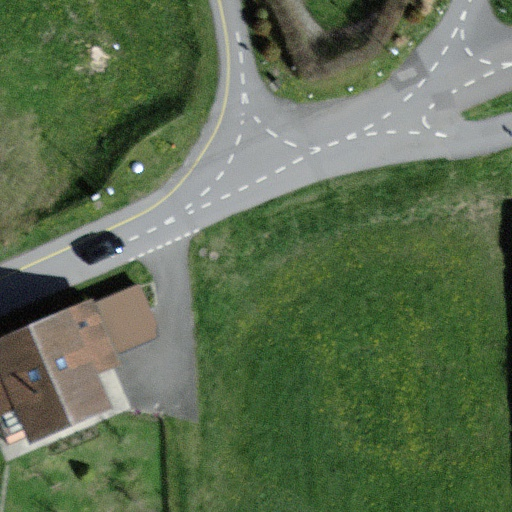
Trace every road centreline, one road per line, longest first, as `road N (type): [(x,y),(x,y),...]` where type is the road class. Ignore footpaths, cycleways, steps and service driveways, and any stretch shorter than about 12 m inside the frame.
road 1 (residential): [(270,166),(0,298)]
road 2 (residential): [(229,0),(270,166)]
road 3 (residential): [(412,106),(270,166)]
road 4 (residential): [(412,106),(473,0)]
